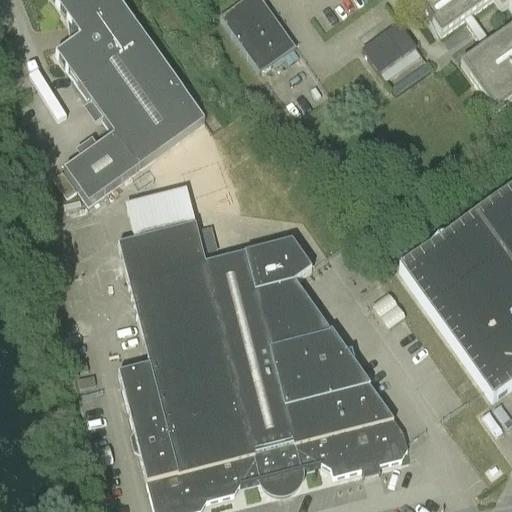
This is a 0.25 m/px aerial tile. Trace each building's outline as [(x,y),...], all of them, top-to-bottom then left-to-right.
[(88,210),(204,127),(113,0),(49,0),(70,29),(73,46),(55,59),(113,141),(63,176),(88,210)] [(250,0),(219,23),(259,79),(295,53),(257,0),(250,0)] [(492,4),(489,0),(410,0),(440,41),(464,24),(470,20),(492,4)] [(511,0),(489,0),(492,4),(500,16),(507,11),(511,7),(511,0)] [(464,24),(483,52),(459,69),(493,117),(511,103),(511,7),(507,11),(511,17),(511,31),(489,48),(470,20),(464,24)] [(361,55),(365,62),(378,80),(384,88),(421,61),(398,29),(361,55)] [(76,197),(62,177),(52,184),(66,204),(76,197)] [(511,193),(398,275),(491,407),(511,391),(511,193)] [(214,304),(194,228),(139,243),(137,237),(122,240),(123,247),(117,248),(127,289),(148,370),(117,378),(151,511),(206,511),(206,508),(241,499),(239,491),(243,490),(264,494),(267,497),(271,499),(275,500),(280,501),(285,500),(289,498),(293,496),(296,493),(298,489),(300,484),(300,480),(302,474),(320,470),(330,476),(332,484),(361,476),(362,480),(379,476),(378,472),(401,466),(406,456),(402,440),(377,405),(365,385),(330,337),(329,337),(294,287),(310,275),(291,247),(243,259),(252,294),(214,304)] [(386,331),(403,322),(392,299),(375,308),(386,331)]
